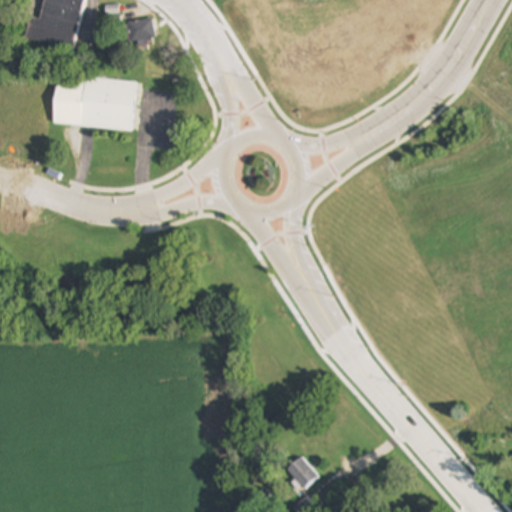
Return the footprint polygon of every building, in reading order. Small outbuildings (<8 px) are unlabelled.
[(44,0),(40,21),(29,19),(25,41),(74,50),(83,0),(44,0)] [(124,22),(126,43),(155,40),(153,20),(124,22)] [(138,83),(132,131),(81,125),(89,77),(138,83)] [(288,470),(305,490),(319,478),(302,458),(288,470)] [(293,509),(296,511),(314,511),(317,510),(306,498),(293,509)]
